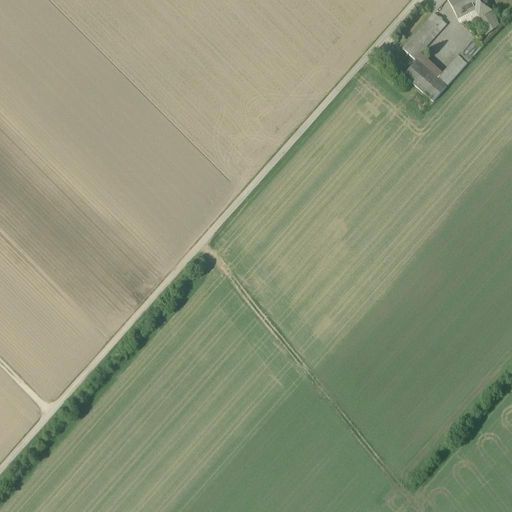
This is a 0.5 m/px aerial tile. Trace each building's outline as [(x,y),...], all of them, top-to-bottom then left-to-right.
[(448,2),(457,20),(458,20),(457,17),(460,15),(461,16),(463,15),(462,14),(476,7),(481,16),(481,17),(491,12),(491,11),(490,12),(484,0),(453,0),(449,2),(448,2)] [(457,20),(459,24),(477,15),(479,19),(481,17),(481,16),(476,7),(462,14),(463,15),(461,16),(460,15),(457,17),(458,20),(457,20)] [(477,19),(486,36),(493,33),(499,27),(491,12),(481,17),(479,19),(477,19)] [(402,50),(414,61),(414,60),(420,54),(446,25),(434,15),(402,50)] [(467,47),(476,55),(483,47),(474,39),(467,47)] [(467,47),(457,58),(442,74),(440,77),(449,85),(466,65),(476,55),(467,47)] [(442,74),(420,54),(414,60),(416,62),(446,89),(449,85),(440,77),(442,74)] [(403,77),(433,103),(446,89),(416,62),(403,77)]
